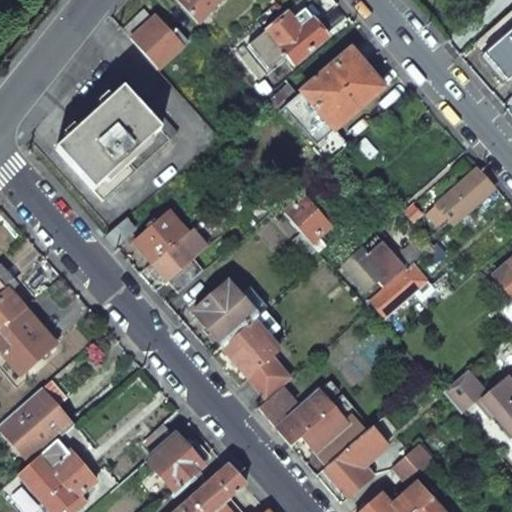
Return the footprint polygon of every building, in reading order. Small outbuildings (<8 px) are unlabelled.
[(177,0),(198,22),(216,0),(177,0)] [(143,10),(121,29),(123,33),(130,40),(152,20),(143,10)] [(286,15),(265,33),(284,56),(292,65),(326,37),(304,10),(291,22),(286,15)] [(152,20),(130,40),(157,71),(175,55),(179,50),(168,39),(160,30),(152,20)] [(511,29),(484,54),(507,81),(511,76),(511,29)] [(176,32),(168,39),(179,50),(186,44),(176,32)] [(265,33),(247,47),(266,69),(284,56),(265,33)] [(350,51),(297,96),(329,134),(333,131),(382,90),(350,51)] [(160,132),(93,192),(102,203),(177,134),(130,83),(122,90),(160,132)] [(287,85),(266,101),(277,113),(282,108),(297,96),(287,85)] [(88,120),(55,150),(93,192),(160,132),(122,90),(88,120)] [(297,96),(282,108),(315,147),(329,134),(297,96)] [(315,147),(311,149),(326,165),(347,146),(333,131),(329,134),(315,147)] [(476,171),(436,207),(446,219),(451,224),(492,190),(476,171)] [(302,198),(284,214),(311,244),(318,237),(329,228),(302,198)] [(436,207),(426,215),(436,227),(446,219),(436,207)] [(170,213),(134,244),(152,263),(187,232),(170,213)] [(126,218),(105,237),(115,248),(136,230),(126,218)] [(168,281),(195,259),(204,251),(208,247),(193,230),(189,235),(187,232),(152,263),(145,269),(155,279),(161,274),(168,281)] [(318,237),(311,244),(318,253),(327,246),(318,237)] [(375,238),(342,267),(365,293),(377,283),(383,288),(404,270),(375,238)] [(178,293),(202,271),(205,269),(195,259),(168,281),(178,293)] [(511,265),(509,262),(492,276),(511,298),(511,265)] [(15,284),(0,267),(0,284),(7,292),(15,284)] [(412,267),(372,302),(384,317),(414,291),(424,282),(412,267)] [(424,282),(414,291),(419,297),(430,288),(424,282)] [(228,283),(193,313),(222,348),(252,321),(257,317),(228,283)] [(0,329),(23,310),(7,292),(0,284),(0,329)] [(23,310),(0,329),(0,353),(20,376),(54,346),(23,310)] [(222,348),(247,377),(270,357),(278,350),(252,321),(222,348)] [(270,357),(247,377),(266,401),(281,389),(289,381),(270,357)] [(443,394),(458,410),(461,414),(474,402),(483,394),(467,373),(443,394)] [(511,382),(509,378),(487,398),(482,402),(495,417),(511,437),(511,382)] [(266,401),(257,410),(272,426),(295,405),(281,389),(266,401)] [(320,393),(275,431),(290,447),(300,438),(334,409),(338,405),(334,401),(329,405),(320,393)] [(474,402),(490,421),(495,417),(482,402),(487,398),(483,394),(474,402)] [(34,395),(0,425),(0,431),(26,461),(30,465),(56,442),(72,428),(55,409),(46,408),(34,395)] [(334,409),(300,438),(316,456),(350,427),(345,421),(334,409)] [(350,427),(316,456),(326,468),(365,432),(351,415),(345,421),(350,427)] [(142,443),(153,455),(173,437),(162,426),(142,443)] [(326,468),(322,470),(347,499),(373,476),(365,466),(387,446),(370,428),(365,432),(326,468)] [(153,455),(145,461),(173,493),(202,467),(201,465),(186,449),(175,435),(173,437),(153,455)] [(18,476),(48,511),(61,511),(64,510),(65,511),(75,511),(85,504),(79,497),(94,483),(69,453),(67,455),(56,442),(18,476)] [(207,460),(193,443),(186,449),(201,465),(207,460)] [(417,447),(393,469),(404,482),(429,462),(417,447)] [(177,511),(215,511),(229,500),(244,487),(227,468),(177,511)] [(416,511),(429,501),(416,484),(390,506),(380,494),(360,511),(416,511)] [(240,511),(229,500),(215,511),(266,511),(264,511),(240,511)] [(439,511),(429,501),(416,511),(439,511)]
